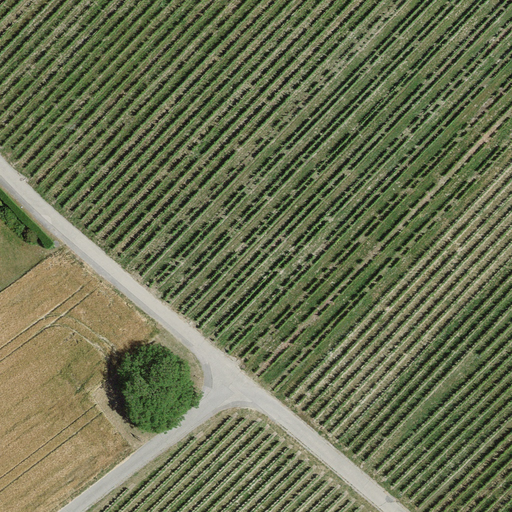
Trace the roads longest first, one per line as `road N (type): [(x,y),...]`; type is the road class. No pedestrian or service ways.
road 1 (residential): [(77,511),(239,386),(381,511)]
road 2 (track): [(0,165),(239,386)]
